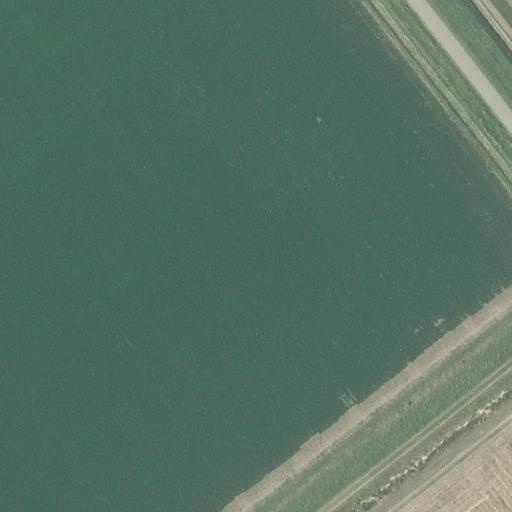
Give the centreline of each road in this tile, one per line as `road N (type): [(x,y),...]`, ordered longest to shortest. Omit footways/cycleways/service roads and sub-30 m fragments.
road 1 (track): [(321,511),(511,365)]
road 2 (unclassified): [(511,125),(413,0)]
